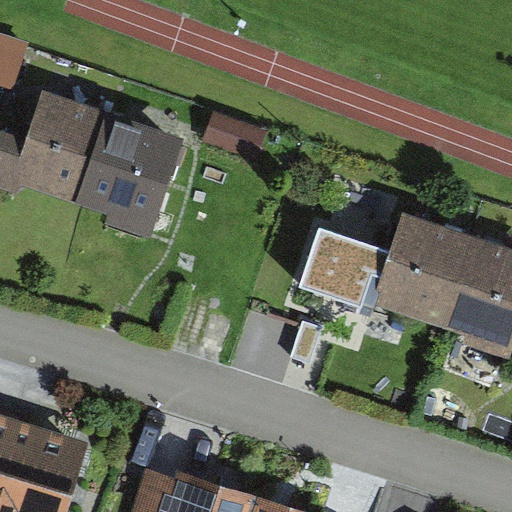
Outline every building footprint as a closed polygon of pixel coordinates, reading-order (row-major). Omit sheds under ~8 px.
[(0,37),(0,80),(19,86),(31,48),(0,37)] [(108,124),(39,101),(21,154),(0,147),(0,193),(9,197),(12,187),(79,209),(108,124)] [(220,115),(213,137),(267,155),(274,133),(220,115)] [(169,188),(182,149),(157,140),(108,124),(79,209),(111,220),(109,229),(150,243),(152,237),(169,188)] [(434,326),(461,247),(398,226),(371,305),(434,326)] [(511,264),(461,247),(434,326),(505,350),(501,361),(511,364),(511,264)] [(73,511),(93,448),(0,419),(0,511),(73,511)] [(245,511),(246,509),(186,493),(170,502),(141,494),(135,511),(245,511)]
